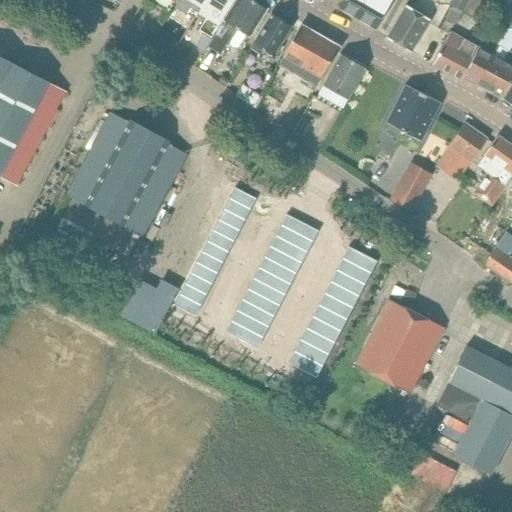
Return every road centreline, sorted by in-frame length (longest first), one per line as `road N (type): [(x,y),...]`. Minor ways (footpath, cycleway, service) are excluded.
road 1 (residential): [(511,301),(117,23)]
road 2 (tertiary): [(511,128),(287,0)]
